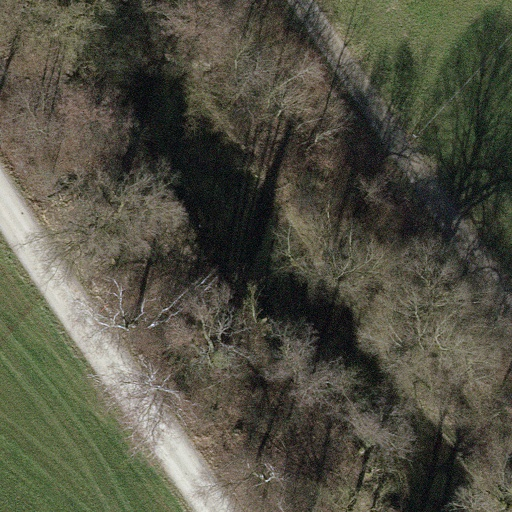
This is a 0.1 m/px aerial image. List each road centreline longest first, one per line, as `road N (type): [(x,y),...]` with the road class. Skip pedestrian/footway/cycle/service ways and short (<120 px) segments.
road 1 (track): [(220,511),(0,189)]
road 2 (track): [(304,0),(511,299)]
